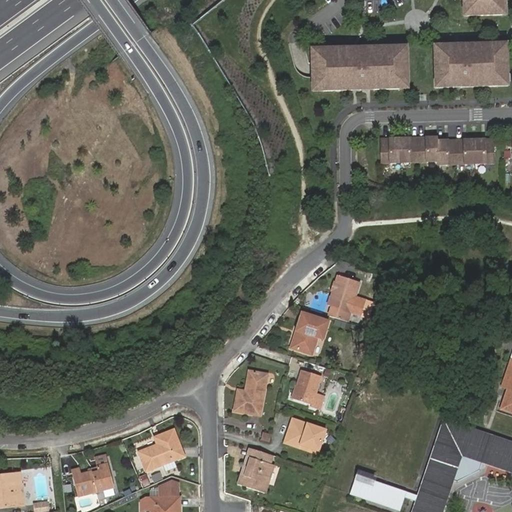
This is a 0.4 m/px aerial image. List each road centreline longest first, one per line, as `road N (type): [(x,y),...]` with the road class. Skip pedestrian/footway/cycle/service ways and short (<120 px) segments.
road 1 (motorway): [(0,309),(90,314),(153,288),(193,244),(207,187),(201,132),(172,76),(115,0)]
road 2 (motorway): [(94,0),(175,125),(187,187),(174,231),(140,273),(86,297),(33,288),(0,264)]
road 3 (residential): [(511,112),(351,123),(342,232),(208,374)]
road 4 (residential): [(0,441),(110,425),(208,374)]
road 5 (motorway): [(0,104),(129,0)]
road 6 (residential): [(208,374),(212,511)]
